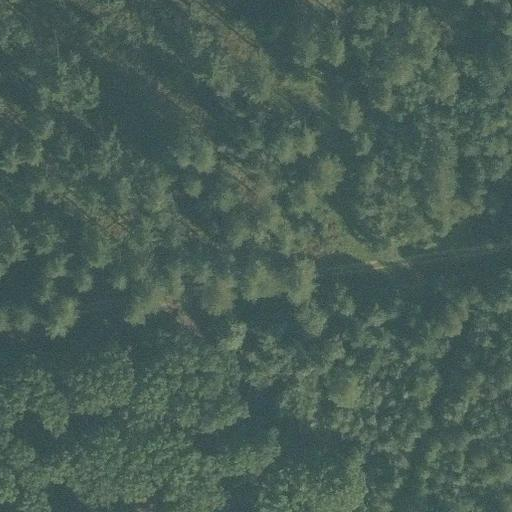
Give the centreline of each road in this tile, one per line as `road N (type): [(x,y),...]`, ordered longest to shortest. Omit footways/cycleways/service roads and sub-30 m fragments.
road 1 (track): [(511,246),(0,322)]
road 2 (track): [(351,270),(310,0)]
